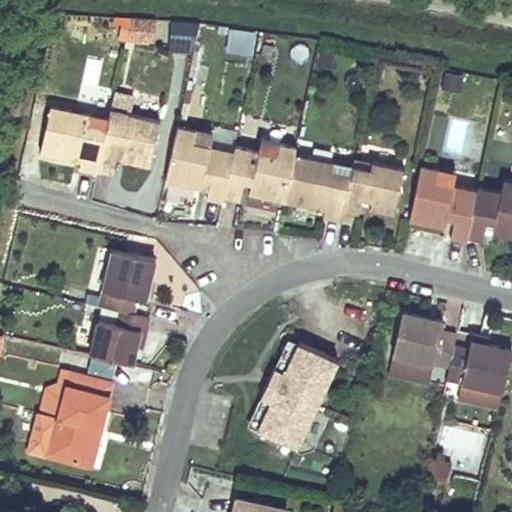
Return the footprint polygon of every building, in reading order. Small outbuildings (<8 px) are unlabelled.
[(166,50),(192,52),(194,21),(168,19),(166,50)] [(251,55),(254,30),(228,27),(225,52),(251,55)] [(89,114),(51,105),(40,153),(71,160),(73,153),(82,155),(81,162),(79,169),(96,173),(99,163),(107,127),(87,122),(89,114)] [(127,114),(111,110),(109,118),(126,122),(127,114)] [(109,118),(89,114),(87,122),(107,127),(109,118)] [(160,121),(127,114),(126,122),(109,118),(107,127),(99,163),(114,166),(116,159),(117,151),(128,154),(126,161),(150,166),(160,121)] [(178,125),(166,180),(201,188),(203,178),(211,180),(207,199),(222,202),(224,197),(234,151),(209,146),(192,142),(195,129),(178,125)] [(212,133),(195,129),(192,142),(209,146),(212,133)] [(279,144),(262,140),(259,152),(276,156),(279,144)] [(296,147),(279,144),(276,156),(259,152),(235,146),(234,151),(224,197),(240,201),(244,182),(252,184),(249,194),(284,202),(295,153),(296,147)] [(128,154),(117,151),(116,159),(126,161),(128,154)] [(82,155),(73,153),(71,160),(81,162),(82,155)] [(295,153),(284,202),(315,209),(317,201),(327,203),(325,211),(324,218),(341,222),(343,211),(351,173),(335,169),(336,161),(295,153)] [(371,169),(372,161),(355,158),(353,165),(371,169)] [(353,165),(336,161),(335,169),(351,173),(353,165)] [(351,173),(343,211),(359,215),(362,200),(372,202),(370,210),(394,215),(405,169),(372,161),(371,169),(353,165),(351,173)] [(421,165),(409,220),(445,227),(446,217),(454,219),(450,238),(466,241),(467,237),(477,190),(453,185),(436,181),(438,169),(421,165)] [(456,172),(438,169),(436,181),(453,185),(456,172)] [(501,191),(511,193),(511,180),(504,179),(501,191)] [(477,190),(467,237),(482,240),(486,222),(494,223),(492,233),(511,237),(511,193),(501,191),(478,186),(477,190)] [(241,216),(278,220),(280,202),(243,198),(241,216)] [(317,201),(315,209),(325,211),(327,203),(317,201)] [(145,299),(155,258),(113,249),(100,305),(133,313),(137,297),(145,299)] [(150,317),(121,310),(117,325),(99,321),(91,354),(132,364),(140,331),(146,333),(150,317)] [(454,346),(456,334),(441,330),(444,320),(403,310),(393,353),(409,357),(450,367),(454,346)] [(142,348),(146,333),(140,331),(137,347),(142,348)] [(502,391),(511,349),(511,348),(471,339),(469,349),(454,346),(450,367),(447,379),(502,391)] [(338,360),(298,341),(284,371),(274,366),(261,396),(271,400),(257,430),(297,448),(338,360)] [(447,379),(450,367),(409,357),(405,374),(445,384),(447,379)] [(59,418),(71,371),(63,369),(59,383),(46,387),(39,414),(54,418),(55,417),(59,418)] [(101,429),(113,381),(71,371),(59,418),(55,417),(54,418),(45,456),(91,468),(101,429)] [(442,447),(481,449),(482,431),(443,428),(442,447)] [(371,447),(350,442),(345,460),(367,466),(371,447)] [(445,481),(452,463),(432,455),(425,474),(445,481)] [(285,511),(286,510),(237,498),(233,511),(285,511)] [(356,511),(359,505),(336,499),(332,511),(356,511)]
